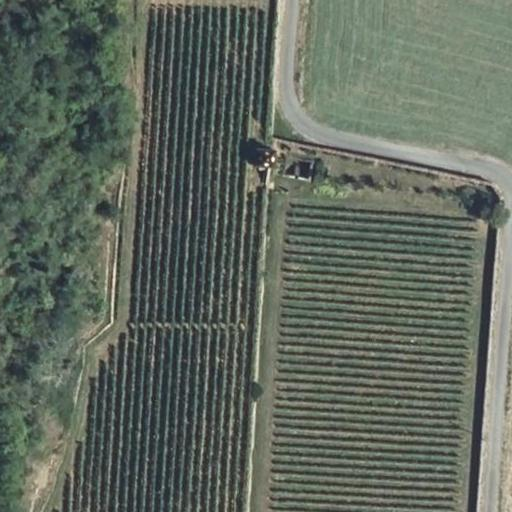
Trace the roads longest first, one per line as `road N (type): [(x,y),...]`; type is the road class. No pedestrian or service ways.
road 1 (unclassified): [(291,0),(286,91),(295,116),(317,134),(496,169),(511,189)]
road 2 (unclassified): [(511,252),(492,511)]
